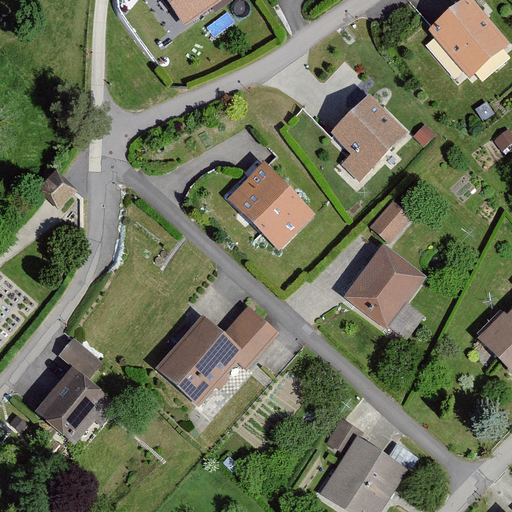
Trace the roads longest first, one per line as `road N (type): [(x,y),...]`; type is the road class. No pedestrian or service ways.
road 1 (residential): [(96,168),(127,175),(474,484)]
road 2 (residential): [(360,0),(225,86),(95,134)]
road 3 (residential): [(96,168),(94,258),(83,284),(0,385)]
road 4 (residential): [(95,134),(102,0)]
